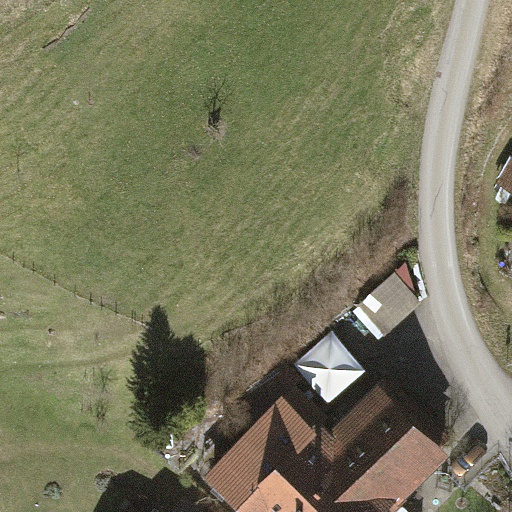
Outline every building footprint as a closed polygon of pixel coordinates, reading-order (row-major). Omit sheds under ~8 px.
[(511,159),(500,181),(511,187),(511,159)] [(395,269),(361,301),(388,329),(421,297),(395,269)] [(333,394),(369,361),(339,327),(302,360),(333,394)] [(334,418),(294,380),(254,420),(349,511),(371,511),(444,437),(378,373),(334,418)] [(349,511),(254,420),(208,468),(254,511),(349,511)]
